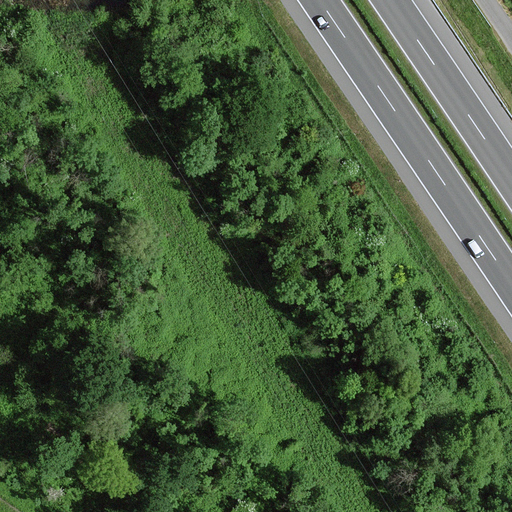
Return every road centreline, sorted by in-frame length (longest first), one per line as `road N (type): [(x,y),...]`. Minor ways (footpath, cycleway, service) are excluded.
road 1 (motorway): [(319,0),(511,284)]
road 2 (motorway): [(511,178),(390,0)]
